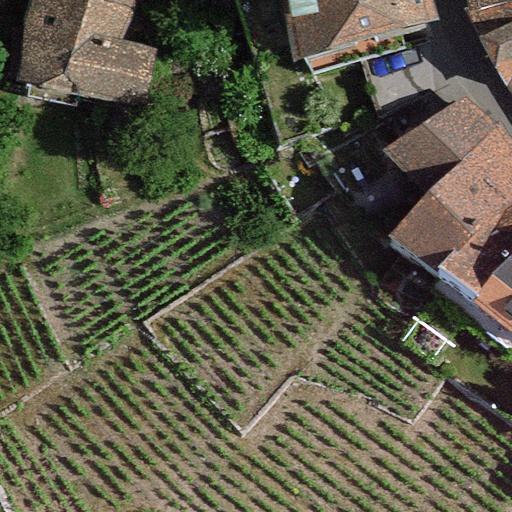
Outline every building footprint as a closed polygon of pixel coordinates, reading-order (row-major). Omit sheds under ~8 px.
[(109,74),(131,0),(56,0),(54,10),(31,5),(14,48),(6,113),(131,141),(143,80),(109,74)] [(415,58),(395,0),(275,0),(257,5),(263,87),(273,113),(315,108),(411,76),(415,58)] [(470,0),(473,10),(509,0),(470,0)] [(511,0),(509,0),(473,10),(509,94),(511,93),(511,0)] [(467,95),(382,148),(425,193),(463,159),(496,125),(467,95)] [(511,146),(496,125),(391,232),(437,274),(440,264),(478,293),(509,256),(511,253),(511,146)] [(511,253),(509,256),(478,293),(476,300),(511,328),(511,253)]
